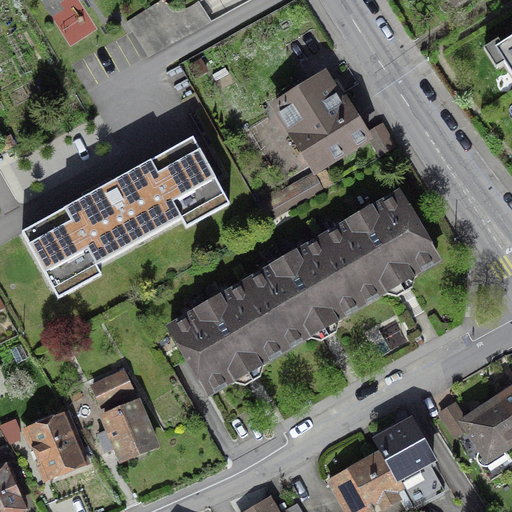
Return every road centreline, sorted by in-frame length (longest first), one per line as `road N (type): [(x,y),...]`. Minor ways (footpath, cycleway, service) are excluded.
road 1 (residential): [(511,330),(174,511)]
road 2 (tertiary): [(511,254),(345,0)]
